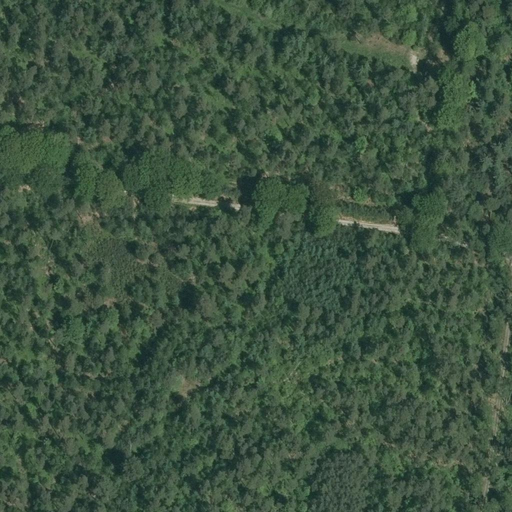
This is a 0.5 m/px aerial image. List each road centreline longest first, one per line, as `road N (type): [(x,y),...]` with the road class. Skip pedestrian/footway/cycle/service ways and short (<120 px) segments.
road 1 (track): [(511,251),(0,166)]
road 2 (track): [(480,511),(511,264)]
road 3 (track): [(388,231),(422,171),(427,137),(410,96),(416,75)]
